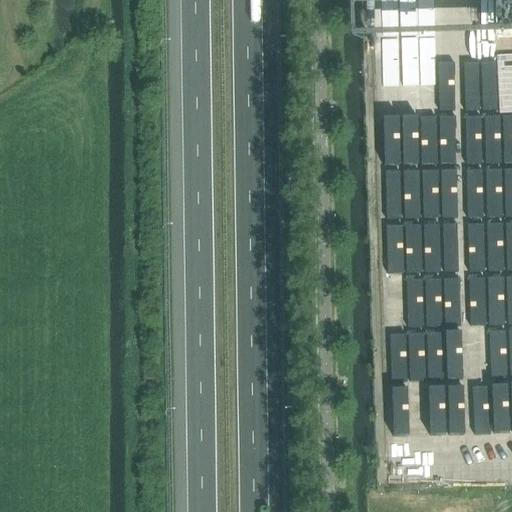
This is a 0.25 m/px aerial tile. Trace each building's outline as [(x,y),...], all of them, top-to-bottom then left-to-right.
[(451,0),(452,35),(495,35),(494,0),(451,0)] [(511,0),(496,0),(498,36),(511,35),(511,0)] [(468,73),(448,72),(447,104),(456,104),(455,117),(483,118),(483,131),(511,132),(511,103),(499,103),(500,83),(511,83),(511,41),(499,41),(498,74),(487,74),(488,45),(469,44),(468,73)] [(465,343),(472,362),(492,355),(487,342),(478,345),(475,339),(465,343)] [(394,373),(381,374),(383,399),(396,398),(394,373)] [(498,379),(484,379),(484,405),(499,404),(498,379)] [(460,383),(461,415),(470,415),(470,405),(477,404),(476,383),(460,383)] [(511,390),(502,390),(502,403),(511,403),(511,390)] [(503,420),(501,406),(486,408),(487,422),(503,420)] [(414,439),(414,410),(386,411),(387,439),(414,439)] [(448,436),(448,414),(432,414),(432,436),(448,436)]
